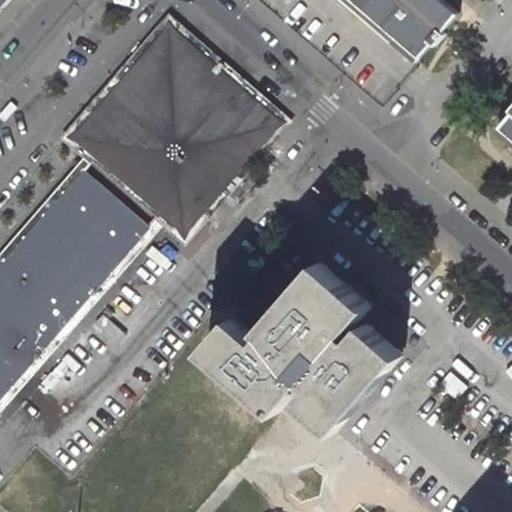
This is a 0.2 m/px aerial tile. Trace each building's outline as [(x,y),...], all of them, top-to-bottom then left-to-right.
[(354,0),(422,58),(434,45),(437,48),(447,37),(444,33),(460,15),(442,0),(354,0)] [(94,134),(184,33),(170,21),(70,135),(106,167),(118,154),(94,134)] [(185,235),(285,123),(229,73),(184,33),(94,134),(118,154),(106,167),(185,235)] [(511,119),(503,130),(511,137),(511,119)] [(98,181),(0,289),(0,315),(110,192),(98,181)] [(110,192),(0,315),(0,402),(154,230),(110,192)] [(373,304),(323,261),(264,327),(267,331),(263,337),(238,316),(210,348),(281,411),(308,381),(315,386),(304,400),(339,431),(406,353),(388,338),(370,323),(359,336),(352,330),(373,304)]
